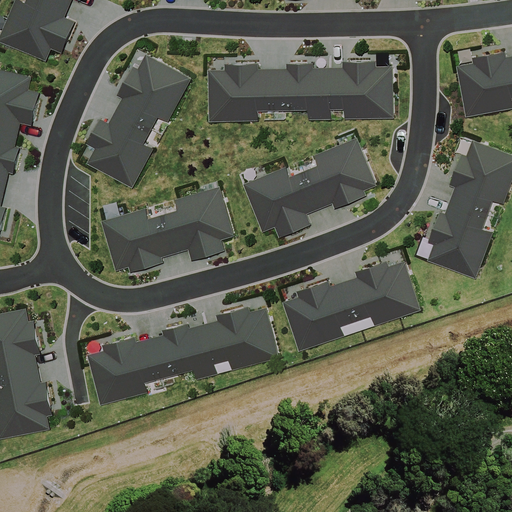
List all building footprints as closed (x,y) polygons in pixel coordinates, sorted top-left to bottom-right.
[(36,0),(14,48),(71,74),(103,0),(36,0)] [(511,52),(466,61),(476,122),(511,115),(511,52)] [(99,171),(152,201),(216,91),(163,60),(99,171)] [(219,62),(219,127),(407,127),(407,63),(219,62)] [(0,256),(1,257),(51,87),(0,71),(0,256)] [(393,192),(374,144),(260,188),(279,237),(393,192)] [(430,267),(495,291),(511,244),(511,158),(473,145),(430,267)] [(251,248),(235,192),(117,225),(133,281),(251,248)] [(420,257),(293,294),(312,356),(438,319),(420,257)] [(276,301),(101,351),(119,413),(294,364),(276,301)] [(51,309),(0,316),(0,368),(12,445),(70,436),(51,309)]
